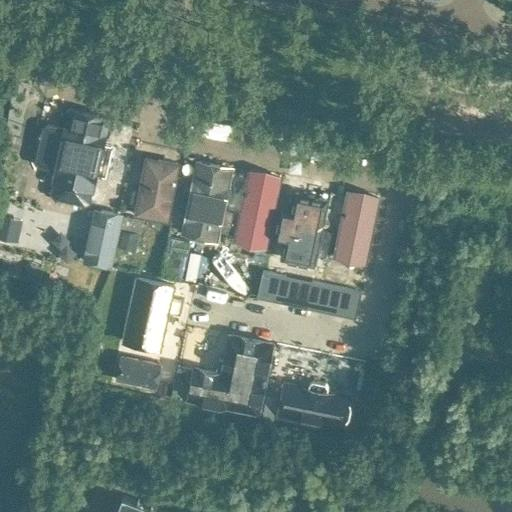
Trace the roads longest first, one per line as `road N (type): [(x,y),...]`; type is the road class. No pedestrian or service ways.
road 1 (residential): [(393,187),(163,138),(152,128),(177,0)]
road 2 (residential): [(197,303),(371,338),(404,189),(393,187)]
road 3 (residential): [(393,187),(427,16)]
